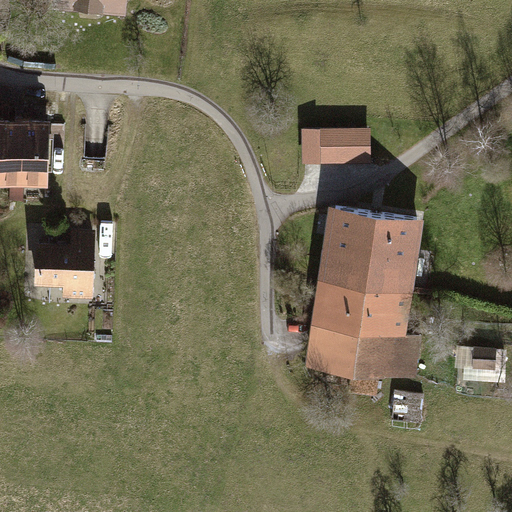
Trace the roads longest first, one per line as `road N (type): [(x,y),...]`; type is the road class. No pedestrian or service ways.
road 1 (residential): [(266,206),(235,131),(191,96),(0,71)]
road 2 (residential): [(511,86),(345,194),(266,206)]
road 3 (residential): [(266,206),(272,333)]
